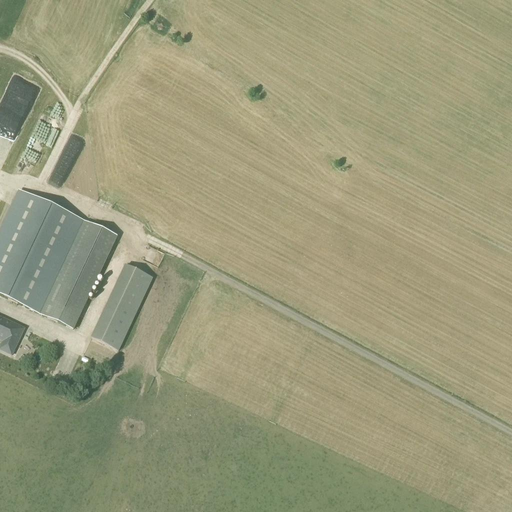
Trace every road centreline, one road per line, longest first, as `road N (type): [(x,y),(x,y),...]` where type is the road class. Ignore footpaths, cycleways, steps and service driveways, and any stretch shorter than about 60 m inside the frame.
road 1 (track): [(91,216),(209,270),(511,433)]
road 2 (track): [(0,53),(32,65),(61,100),(68,125),(152,0)]
